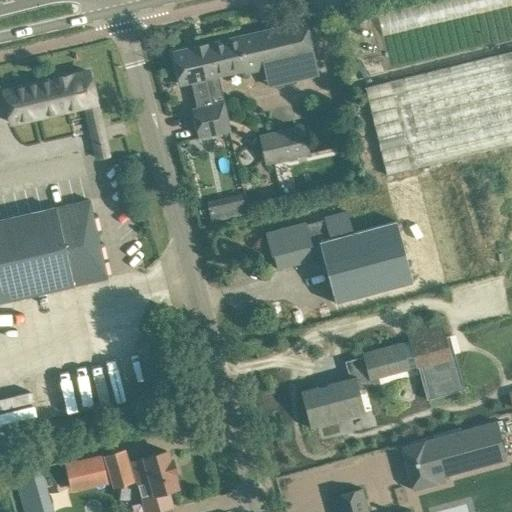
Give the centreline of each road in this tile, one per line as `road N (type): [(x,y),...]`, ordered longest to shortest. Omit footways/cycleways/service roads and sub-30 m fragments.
road 1 (unclassified): [(257,511),(120,11)]
road 2 (primary): [(0,39),(120,11)]
